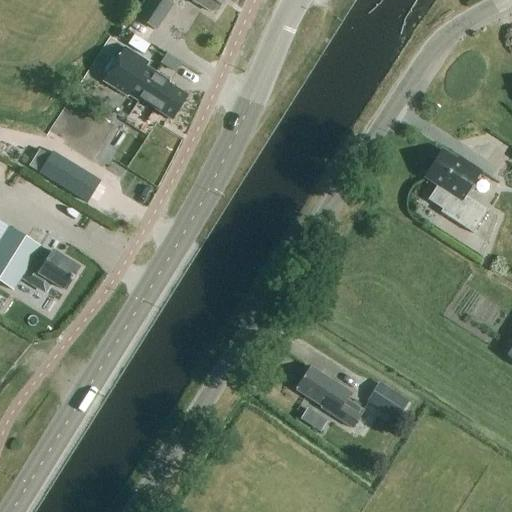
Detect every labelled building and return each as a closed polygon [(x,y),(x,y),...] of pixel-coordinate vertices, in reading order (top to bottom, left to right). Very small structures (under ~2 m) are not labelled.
[(150,0),(137,21),(155,32),(171,5),(163,0),(150,0)] [(221,6),(225,0),(192,0),(213,13),(219,5),(221,6)] [(187,97),(169,85),(171,82),(147,67),(149,63),(125,47),(103,82),(138,105),(140,101),(172,121),(187,97)] [(465,194),(480,170),(463,159),(462,161),(442,149),(424,176),(438,185),(429,199),(443,208),(440,213),(473,234),(489,210),(465,194)] [(34,160),(29,169),(45,179),(50,170),(34,160)] [(40,248),(10,229),(0,243),(0,283),(13,292),(30,264),(41,271),(38,275),(35,280),(47,288),(51,283),(65,291),(79,269),(52,253),(50,256),(40,249),(40,248)] [(98,285),(104,272),(93,267),(87,280),(98,285)] [(354,427),(365,409),(347,398),(351,392),(310,367),(296,389),(323,406),(322,407),(354,427)] [(394,394),(382,412),(397,421),(409,404),(394,394)]
